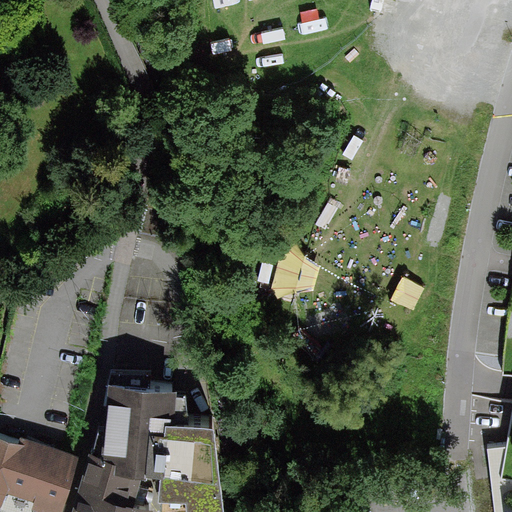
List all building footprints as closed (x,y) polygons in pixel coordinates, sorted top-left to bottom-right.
[(172,124),(152,129),(153,163),(177,158),(172,124)] [(409,297),(411,274),(388,273),(386,295),(409,297)] [(102,450),(89,444),(69,511),(149,511),(152,502),(134,498),(142,469),(154,470),(159,471),(158,493),(160,493),(161,505),(177,503),(186,504),(187,511),(221,507),(212,419),(185,417),(186,390),(175,390),(175,383),(109,378),(102,450)] [(22,435),(20,443),(0,436),(0,508),(9,511),(33,511),(35,508),(46,511),(63,511),(80,455),(51,445),(22,435)] [(367,511),(366,502),(283,511),(367,511)]
